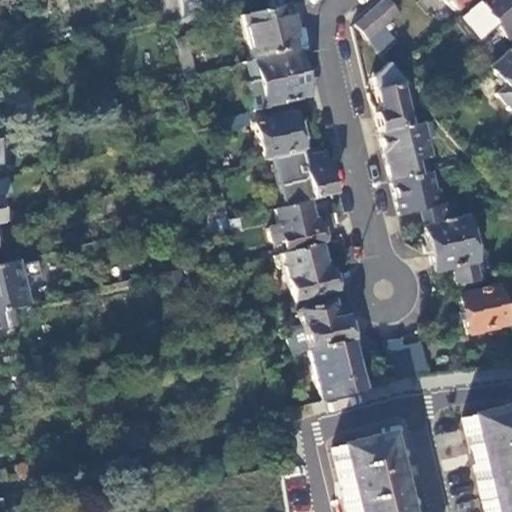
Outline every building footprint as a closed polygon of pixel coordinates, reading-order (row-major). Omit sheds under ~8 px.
[(158,0),(164,22),(180,18),(178,10),(175,0),(158,0)] [(200,1),(198,0),(175,0),(178,10),(180,18),(184,24),(206,7),(200,1)] [(396,13),(384,0),(378,0),(350,25),(364,40),(377,29),(396,13)] [(442,0),(454,14),(470,0),(442,0)] [(480,58),(511,31),(511,0),(470,0),(454,14),(447,20),(480,58)] [(293,49),(282,6),(239,17),(250,60),(293,49)] [(364,40),(373,52),(386,41),(377,29),(364,40)] [(491,93),(507,111),(511,106),(511,44),(486,67),(501,84),(491,93)] [(305,97),(293,49),(250,60),(235,63),(247,112),(286,102),(305,97)] [(418,85),(398,63),(390,70),(409,92),(418,85)] [(376,112),(371,114),(375,133),(405,125),(395,86),(371,92),(376,112)] [(430,116),(438,109),(427,97),(419,104),(430,116)] [(286,102),(247,112),(246,112),(248,125),(257,162),(267,159),(297,151),(286,102)] [(246,112),(236,115),(239,126),(248,125),(246,112)] [(236,115),(205,123),(208,134),(239,126),(236,115)] [(387,182),(412,176),(409,161),(424,157),(416,123),(405,125),(375,133),(387,182)] [(310,148),(297,151),(299,157),(312,154),(310,148)] [(329,195),(319,152),(312,154),(299,157),(297,151),(267,159),(279,208),(304,201),(329,195)] [(412,176),(387,182),(396,216),(419,210),(423,224),(452,216),(448,201),(440,203),(437,188),(432,189),(428,172),(412,176)] [(279,208),(270,210),(275,226),(268,228),(265,231),(268,243),(272,243),(279,241),(282,253),(316,244),(321,243),(317,224),(310,226),(304,201),(279,208)] [(473,261),(462,214),(452,216),(423,224),(418,225),(425,262),(429,271),(448,267),(453,286),(481,279),(477,261),(473,261)] [(226,221),(229,232),(239,230),(237,218),(226,221)] [(316,244),(282,253),(269,256),(272,267),(281,264),(290,301),(333,291),(328,270),(322,271),(316,244)] [(0,310),(24,305),(13,261),(0,264),(0,310)] [(456,295),(465,333),(503,324),(494,286),(456,295)] [(305,348),(345,338),(339,316),(334,317),(330,301),(295,310),(305,348)] [(355,374),(345,338),(305,348),(318,400),(355,390),(351,377),(355,376),(355,374)] [(389,339),(381,339),(391,380),(407,376),(397,338),(394,338),(389,339)] [(15,347),(0,350),(0,353),(1,358),(0,358),(0,366),(7,365),(18,362),(15,347)] [(26,360),(18,362),(7,365),(10,376),(29,372),(26,360)] [(356,374),(355,374),(355,376),(351,377),(355,390),(360,388),(356,374)] [(511,511),(511,428),(506,405),(459,417),(467,449),(482,511),(511,511)] [(395,511),(385,473),(376,436),(329,447),(344,511),(395,511)] [(0,481),(14,478),(13,473),(4,475),(2,469),(0,469),(0,481)] [(127,511),(125,503),(99,509),(100,511),(127,511)]
